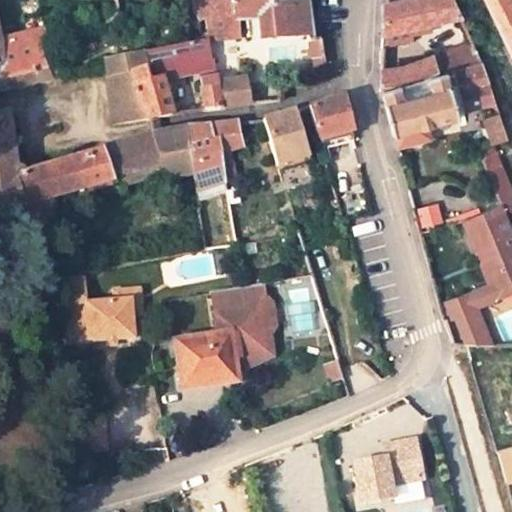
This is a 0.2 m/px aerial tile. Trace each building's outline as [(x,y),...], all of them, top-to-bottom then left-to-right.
[(274,7),(272,0),(190,0),(191,6),(191,12),(198,24),(204,22),(207,35),(201,36),(202,40),(207,38),(208,41),(238,38),(236,15),(258,14),(261,40),(311,36),(305,3),(274,7)] [(460,16),(451,0),(401,0),(384,3),(383,32),(429,22),(460,16)] [(511,0),(480,0),(511,65),(511,0)] [(429,22),(383,32),(382,46),(412,40),(411,33),(430,29),(429,22)] [(40,56),(42,40),(43,32),(41,33),(0,43),(0,78),(7,77),(4,65),(40,56)] [(7,77),(0,78),(0,89),(60,77),(47,39),(42,40),(40,56),(4,65),(7,77)] [(207,60),(202,42),(142,54),(146,68),(130,73),(140,111),(143,110),(146,120),(170,114),(161,82),(214,71),(211,59),(207,60)] [(470,44),(437,54),(443,72),(452,70),(477,62),(470,44)] [(111,125),(146,120),(143,110),(140,111),(130,73),(146,68),(142,54),(104,61),(111,125)] [(403,66),(407,83),(425,78),(436,75),(430,57),(403,66)] [(492,102),(477,62),(452,70),(453,74),(455,80),(456,86),(457,91),(459,98),(460,105),(462,111),(492,102)] [(384,90),(399,86),(407,83),(403,66),(381,68),(380,94),(384,93),(384,90)] [(444,76),(443,72),(436,75),(425,78),(429,90),(402,98),(399,86),(384,90),(384,93),(394,135),(396,135),(399,147),(429,138),(426,127),(455,119),(454,113),(452,107),(450,100),(449,94),(447,88),(446,82),(444,76)] [(197,91),(202,111),(222,109),(216,82),(215,77),(197,80),(200,90),(197,91)] [(429,90),(425,78),(407,83),(399,86),(402,98),(429,90)] [(216,82),(222,109),(248,106),(243,79),(216,82)] [(343,99),(307,108),(317,142),(354,132),(343,99)] [(306,158),(292,113),(261,121),(275,168),(306,158)] [(76,191),(80,190),(159,166),(150,137),(26,174),(24,170),(17,166),(14,166),(7,114),(0,115),(0,213),(19,208),(25,229),(54,221),(52,198),(67,194),(72,192),(76,191)] [(490,119),(498,142),(506,139),(497,116),(490,119)] [(242,147),(237,123),(183,127),(191,174),(194,193),(224,182),(219,155),(242,147)] [(159,166),(162,177),(163,179),(191,174),(183,127),(150,137),(159,166)] [(354,132),(317,142),(320,151),(350,143),(354,132)] [(162,177),(159,166),(80,190),(83,199),(162,177)] [(511,292),(511,232),(508,222),(504,212),(463,228),(486,284),(492,300),(511,292)] [(352,236),(374,230),(370,215),(348,221),(352,236)] [(28,242),(56,235),(54,221),(25,229),(28,242)] [(60,279),(62,306),(84,303),(82,274),(60,279)] [(492,300),(486,284),(459,295),(459,296),(442,302),(447,317),(452,315),(467,310),(467,309),(473,307),(492,300)] [(214,309),(259,302),(256,285),(211,293),(214,309)] [(107,289),(108,301),(129,298),(131,318),(142,317),(140,286),(107,289)] [(84,303),(62,306),(65,341),(132,334),(131,318),(129,298),(108,301),(84,303)] [(259,302),(214,309),(217,325),(218,336),(174,343),(181,387),(199,384),(200,388),(236,382),(234,367),(255,363),(268,360),(259,302)] [(467,310),(452,315),(465,346),(489,346),(473,307),(467,309),(467,310)] [(337,363),(324,366),(329,382),(342,379),(337,363)] [(92,409),(72,410),(75,453),(95,451),(92,409)] [(385,458),(353,464),(360,505),(394,499),(391,486),(424,480),(416,440),(383,446),(385,458)] [(511,450),(496,454),(505,486),(511,483),(511,450)]
